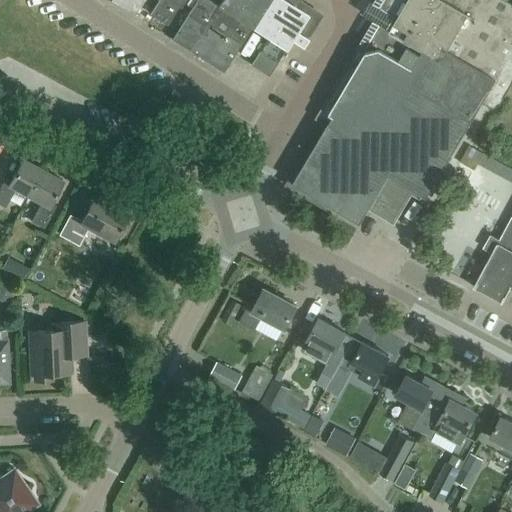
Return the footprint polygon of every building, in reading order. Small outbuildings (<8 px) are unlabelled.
[(182,0),(109,0),(110,0),(109,0),(158,0),(150,14),(167,25),(182,0)] [(308,14),(285,0),(196,0),(171,39),(223,72),(251,27),(268,37),(250,64),(268,76),(291,40),(302,47),(308,38),(297,31),(308,14)] [(503,99),(511,84),(511,4),(504,0),(391,0),(396,19),(379,48),(366,51),(363,56),(472,120),(489,91),(503,99)] [(427,197),(472,120),(363,56),(329,113),(334,116),(330,123),(329,123),(293,183),(360,223),(368,209),(394,224),(415,190),(427,197)] [(459,163),(474,171),(483,154),(468,146),(459,163)] [(29,196),(43,170),(23,159),(11,182),(6,179),(0,189),(0,203),(5,207),(15,188),(29,196)] [(43,170),(29,196),(41,203),(31,222),(43,228),(56,206),(50,203),(62,181),(43,170)] [(114,240),(127,215),(94,197),(81,222),(70,216),(60,235),(78,245),(88,227),(114,240)] [(492,253),(474,287),(503,303),(510,289),(511,290),(511,220),(501,241),(491,235),(484,248),(492,253)] [(14,260),(7,272),(22,281),(29,268),(14,260)] [(7,299),(12,294),(12,288),(6,283),(0,284),(0,298),(2,300),(7,299)] [(297,306),(265,289),(256,305),(251,302),(240,322),(254,330),(262,315),(285,328),(297,306)] [(329,363),(330,361),(339,366),(346,354),(354,339),(345,334),(345,333),(319,319),(303,349),(327,362),(329,363)] [(51,373),(63,373),(70,372),(69,356),(85,355),(85,349),(84,321),(52,323),(53,330),(29,331),(31,374),(34,374),(34,380),(51,379),(51,373)] [(363,343),(363,344),(354,339),(346,354),(339,366),(349,372),(351,367),(362,373),(360,377),(374,385),(389,357),(363,343)] [(329,363),(327,362),(321,373),(332,378),(339,366),(330,361),(329,363)] [(235,388),(242,376),(217,363),(210,375),(235,388)] [(257,400),(271,376),(254,366),(240,390),(257,400)] [(421,432),(445,389),(425,378),(422,384),(407,375),(396,395),(410,402),(399,423),(421,434),(422,432),(421,432)] [(273,380),(260,402),(260,403),(271,409),(305,427),(311,415),(285,401),(291,389),(273,380)] [(421,432),(422,432),(432,437),(436,430),(460,443),(477,413),(461,405),(464,399),(445,389),(421,432)] [(511,480),(511,422),(501,417),(491,437),(504,444),(502,448),(511,453),(511,479),(511,480)] [(327,440),(325,444),(347,456),(349,452),(356,439),(334,427),(327,440)] [(393,482),(414,442),(399,435),(378,474),(383,476),(393,482)] [(371,449),(362,465),(376,473),(385,457),(371,449)] [(467,489),(483,460),(470,453),(454,482),(467,489)] [(442,501),(459,470),(446,463),(429,494),(442,501)] [(405,464),(397,478),(395,483),(406,489),(408,484),(416,470),(405,464)] [(0,511),(24,511),(37,504),(14,469),(0,478),(0,511)]
